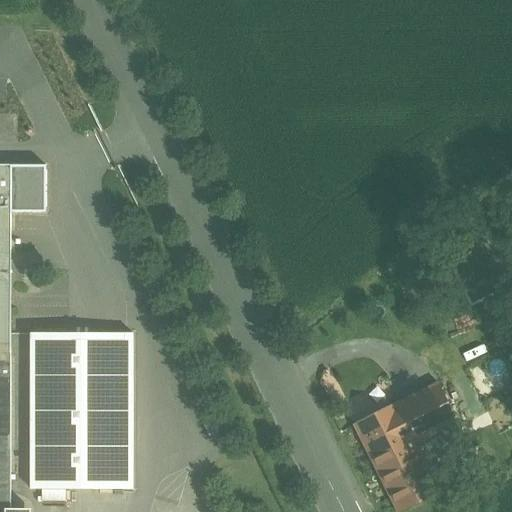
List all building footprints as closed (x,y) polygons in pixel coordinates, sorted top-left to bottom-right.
[(32,511),(32,509),(20,509),(12,509),(12,353),(13,214),(47,213),(47,166),(0,165),(0,511),(32,511)] [(33,489),(136,488),(135,334),(32,334),(33,489)] [(440,383),(399,404),(412,431),(418,443),(459,422),(440,383)] [(398,403),(355,425),(369,452),(412,431),(399,404),(398,403)] [(412,431),(369,452),(399,511),(404,511),(443,493),(418,443),(412,431)]
